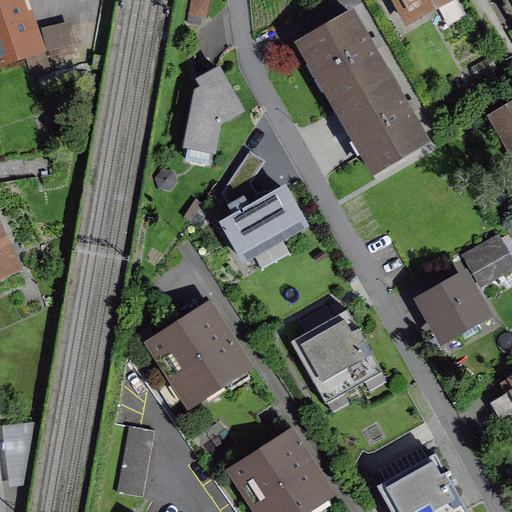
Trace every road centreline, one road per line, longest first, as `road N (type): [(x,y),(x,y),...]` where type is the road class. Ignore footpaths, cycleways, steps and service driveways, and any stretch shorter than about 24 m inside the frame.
road 1 (residential): [(498,511),(260,86),(238,0)]
road 2 (residential): [(200,263),(357,511)]
